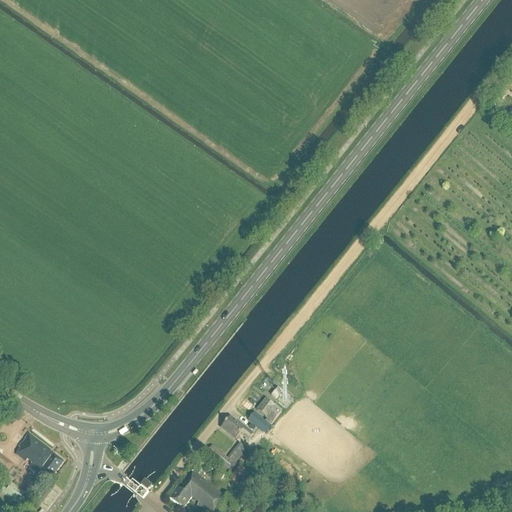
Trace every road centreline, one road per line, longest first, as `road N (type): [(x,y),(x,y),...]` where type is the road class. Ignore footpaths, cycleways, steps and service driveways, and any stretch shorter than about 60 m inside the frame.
road 1 (primary): [(93,435),(125,427),(161,398),(483,0)]
road 2 (track): [(511,56),(269,357)]
road 3 (unclassified): [(152,505),(269,357)]
